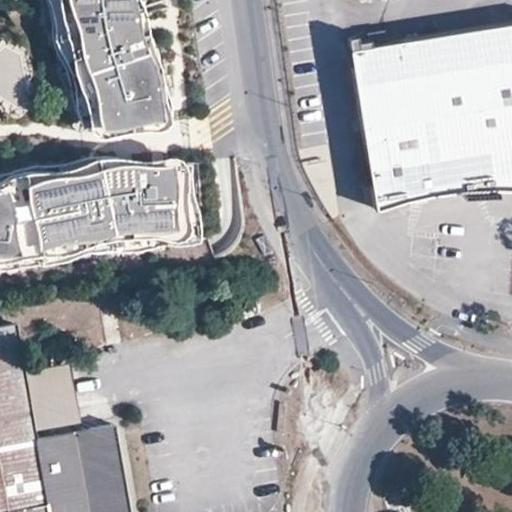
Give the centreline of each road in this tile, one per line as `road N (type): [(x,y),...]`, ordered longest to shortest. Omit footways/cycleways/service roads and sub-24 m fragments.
road 1 (secondary): [(362,313),(275,175),(250,0)]
road 2 (unknown): [(334,275),(281,337),(255,354),(189,373),(54,391)]
road 3 (secondary): [(469,380),(362,313)]
road 4 (secondary): [(362,313),(378,372),(378,431)]
